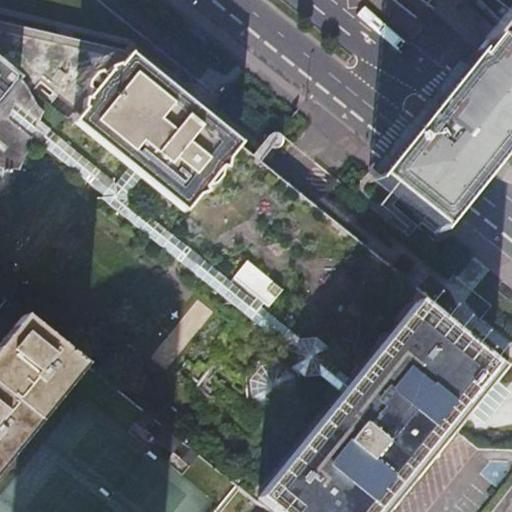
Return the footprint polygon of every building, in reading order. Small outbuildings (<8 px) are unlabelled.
[(511,0),(466,0),(493,35),(476,55),(446,92),(408,139),(376,179),(437,230),(471,189),(507,145),(511,138),(511,0)] [(0,64),(61,113),(190,216),(245,149),(199,112),(192,106),(187,102),(126,53),(0,22),(0,64)] [(0,192),(50,127),(61,113),(0,64),(0,192)] [(195,92),(187,102),(192,106),(199,112),(208,102),(195,92)] [(245,149),(190,216),(86,341),(237,465),(226,479),(253,501),(266,511),(389,511),(432,459),(456,430),(464,420),(484,395),(509,363),(501,357),(448,314),(432,301),(245,149)] [(432,301),(448,314),(459,300),(443,287),(432,301)] [(74,331),(83,320),(51,294),(42,305),(74,331)] [(226,479),(5,301),(0,308),(0,511),(266,511),(253,501),(226,479)]
